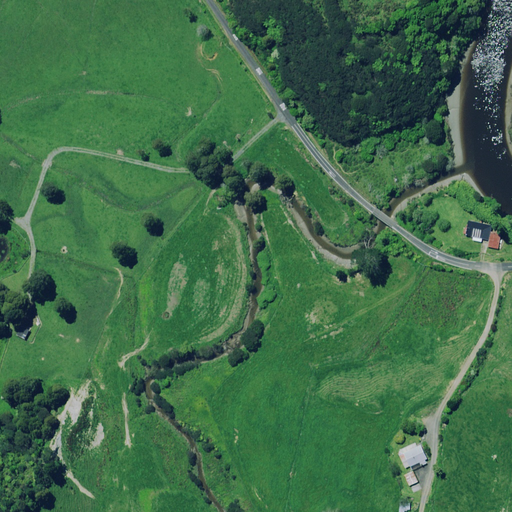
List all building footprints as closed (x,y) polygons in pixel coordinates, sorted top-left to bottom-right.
[(468,220),(467,228),(464,228),(462,235),(467,236),(466,239),(487,243),(487,247),(498,249),(501,235),(491,233),(492,225),(468,220)] [(329,320),(319,307),(306,316),(311,323),(317,319),(322,325),(329,320)] [(30,329),(20,324),(16,334),(26,338),(30,329)] [(428,463),(419,441),(397,451),(405,468),(410,466),(412,470),(428,463)] [(417,482),(412,471),(404,475),(409,486),(417,482)]
